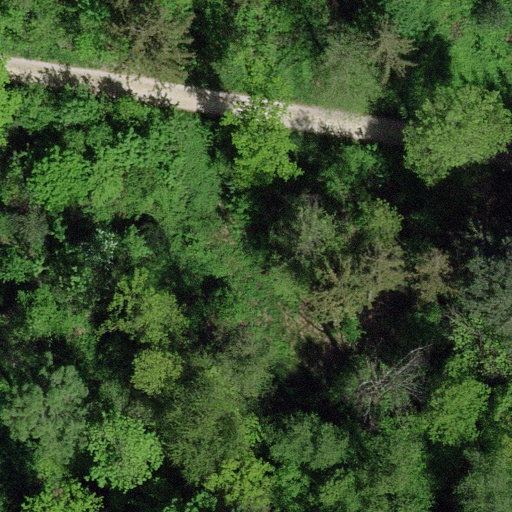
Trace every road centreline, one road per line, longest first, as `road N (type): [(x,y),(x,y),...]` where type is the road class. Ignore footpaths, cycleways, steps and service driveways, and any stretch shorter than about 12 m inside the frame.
road 1 (track): [(206,98),(511,154)]
road 2 (track): [(206,98),(0,59)]
